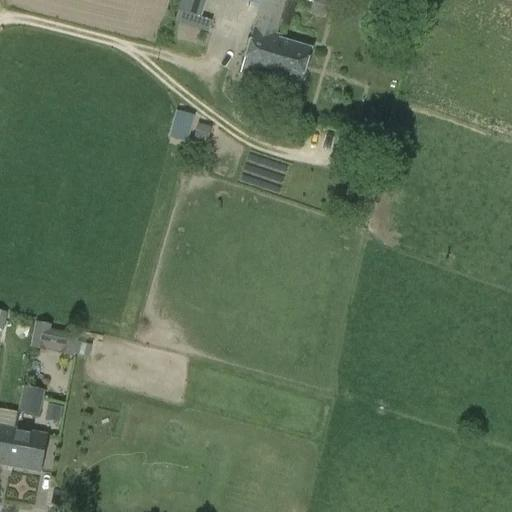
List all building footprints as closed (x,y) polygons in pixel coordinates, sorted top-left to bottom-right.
[(207,0),(182,0),(178,12),(201,20),(207,0)] [(262,0),(240,73),(267,82),(280,41),(281,37),(275,35),(285,0),(262,0)] [(300,0),(328,8),(330,0),(300,0)] [(310,50),(280,41),(267,82),(282,86),(283,83),(299,88),(310,50)] [(169,139),(187,144),(194,117),(176,112),(169,139)] [(207,143),(211,127),(197,124),(193,140),(207,143)] [(30,349),(38,350),(62,355),(74,357),(78,332),(64,330),(64,333),(53,331),(53,327),(35,323),(30,349)] [(46,392),(23,387),(17,412),(40,418),(46,392)] [(0,466),(7,468),(17,413),(16,413),(19,395),(10,394),(10,396),(0,394),(0,466)] [(63,410),(48,407),(46,421),(60,424),(63,410)] [(21,414),(17,413),(7,468),(40,474),(47,437),(17,432),(21,414)]
